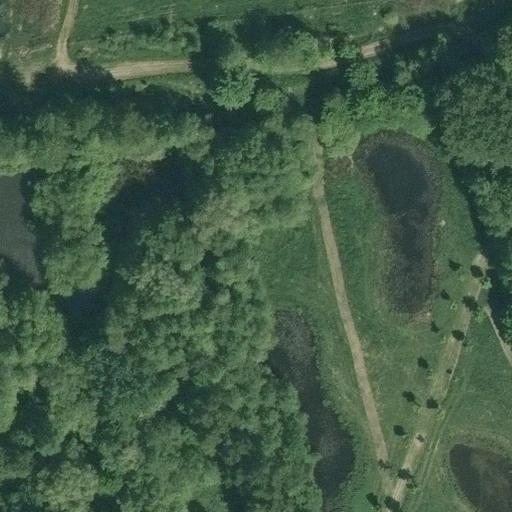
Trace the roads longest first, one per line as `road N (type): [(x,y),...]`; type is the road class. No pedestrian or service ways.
road 1 (track): [(511,62),(495,63),(457,33),(437,33),(313,66),(0,81)]
road 2 (track): [(394,511),(470,293),(488,249),(511,222)]
